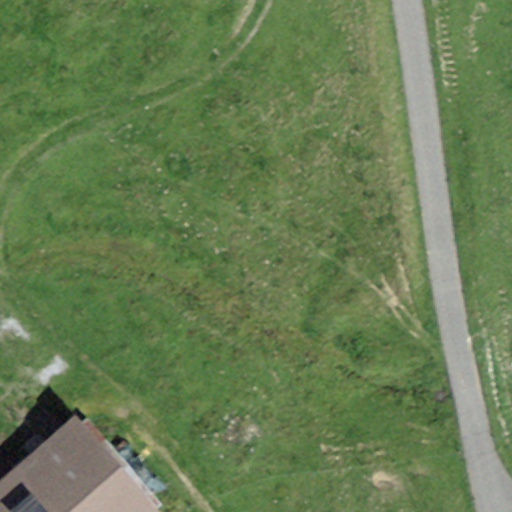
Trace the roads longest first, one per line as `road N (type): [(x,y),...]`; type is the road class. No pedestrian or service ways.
road 1 (track): [(0,201),(22,164),(55,139),(207,69),(261,0)]
road 2 (track): [(0,315),(148,423),(216,511)]
